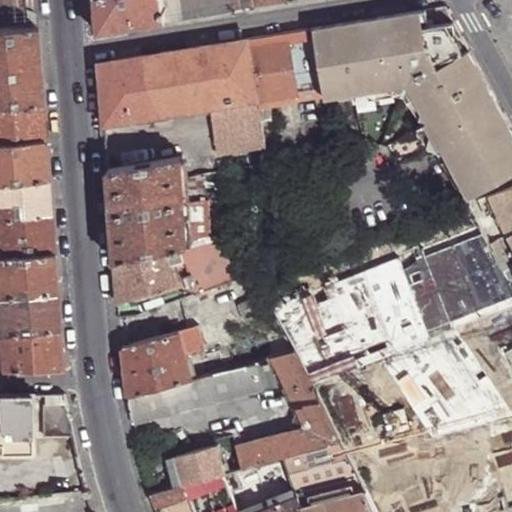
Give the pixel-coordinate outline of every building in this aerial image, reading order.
[(95,0),(97,32),(166,21),(163,0),(95,0)] [(163,0),(166,21),(235,10),(234,0),(163,0)] [(234,0),(235,10),(247,8),(246,0),(234,0)] [(465,170),(477,193),(511,173),(511,124),(445,6),(428,9),(430,26),(420,28),(417,11),(314,28),(325,87),(325,91),(356,86),(357,94),(408,85),(430,124),(427,125),(441,150),(444,149),(457,173),(465,170)] [(430,26),(428,9),(417,11),(420,28),(430,26)] [(36,26),(0,28),(0,104),(42,101),(39,71),(37,56),(36,33),(36,26)] [(314,28),(287,33),(295,75),(312,73),(315,89),(325,87),(314,28)] [(287,33),(247,38),(258,99),(298,93),(295,75),(287,33)] [(100,63),(105,124),(213,106),(258,99),(247,38),(100,63)] [(298,93),(258,99),(259,108),(299,101),(298,93)] [(258,99),(213,106),(219,151),(266,144),(259,108),(258,99)] [(43,112),(42,101),(0,104),(0,141),(44,139),(43,112)] [(45,149),(44,139),(0,141),(0,180),(47,176),(45,149)] [(124,159),(125,167),(160,162),(158,154),(124,159)] [(109,169),(110,189),(184,175),(183,158),(160,162),(125,167),(115,169),(109,169)] [(110,189),(116,260),(167,250),(181,246),(189,243),(188,228),(186,205),(184,178),(184,175),(110,189)] [(0,216),(50,212),(47,176),(0,180),(0,216)] [(511,233),(511,186),(491,195),(498,212),(509,235),(511,233)] [(488,217),(498,212),(491,195),(480,199),(488,217)] [(210,219),(232,217),(230,199),(208,202),(210,219)] [(186,205),(188,228),(211,225),(210,219),(208,202),(186,205)] [(474,202),(469,203),(474,212),(478,210),(474,202)] [(0,254),(54,250),(52,226),(50,212),(0,216),(0,254)] [(192,282),(196,296),(256,274),(233,231),(189,243),(181,246),(186,262),(192,282)] [(495,242),(490,244),(496,254),(506,249),(501,239),(495,242)] [(172,266),(186,262),(181,246),(167,250),(172,266)] [(511,261),(506,249),(496,254),(505,271),(511,267),(511,261)] [(55,267),(54,250),(0,254),(0,291),(56,288),(55,267)] [(116,260),(119,305),(176,286),(172,266),(167,250),(116,260)] [(330,257),(290,273),(309,310),(312,315),(349,301),(330,257)] [(172,266),(176,286),(192,282),(186,262),(172,266)] [(267,282),(263,288),(280,321),(309,310),(290,273),(267,282)] [(256,274),(196,296),(182,301),(186,321),(199,326),(206,350),(282,326),(280,321),(263,288),(256,274)] [(58,308),(56,288),(0,291),(0,330),(1,330),(59,324),(58,308)] [(62,350),(59,324),(1,330),(4,369),(63,368),(62,350)] [(123,346),(128,395),(194,378),(187,355),(206,350),(199,326),(127,346),(123,346)] [(239,445),(245,467),(258,463),(287,455),(340,440),(296,353),(276,358),(312,429),(239,445)] [(296,427),(237,441),(239,445),(312,429),(276,358),(271,359),(285,387),(299,414),(296,427)] [(263,392),(285,387),(271,359),(257,363),(263,392)] [(212,374),(219,401),(263,392),(257,363),(212,374)] [(128,395),(134,424),(219,401),(212,374),(194,378),(128,395)] [(47,392),(48,403),(68,403),(66,392),(47,392)] [(34,393),(0,393),(0,442),(4,443),(4,453),(35,451),(34,393)] [(44,436),(75,436),(68,403),(48,403),(43,403),(44,436)] [(217,431),(219,439),(236,435),(237,434),(235,427),(217,431)] [(287,455),(297,488),(297,490),(357,472),(340,440),(287,455)] [(178,455),(187,483),(224,472),(228,471),(220,444),(178,455)] [(181,484),(187,483),(178,455),(174,457),(181,484)] [(245,467),(250,485),(262,482),(258,463),(245,467)] [(228,471),(224,472),(231,491),(250,485),(245,467),(228,471)] [(187,483),(197,511),(239,511),(231,491),(224,472),(187,483)] [(357,472),(297,490),(298,491),(299,496),(303,507),(365,490),(357,472)] [(147,476),(152,492),(161,490),(157,480),(156,480),(153,474),(147,476)] [(152,492),(159,511),(197,511),(187,483),(181,484),(161,490),(152,492)] [(239,511),(254,511),(283,501),(282,497),(298,491),(297,490),(297,488),(239,511)] [(87,489),(17,498),(20,510),(61,505),(62,501),(88,498),(87,489)] [(303,507),(304,511),(376,511),(365,490),(303,507)] [(282,497),(283,501),(299,496),(298,491),(282,497)] [(254,511),(304,511),(303,507),(299,496),(283,501),(254,511)]
